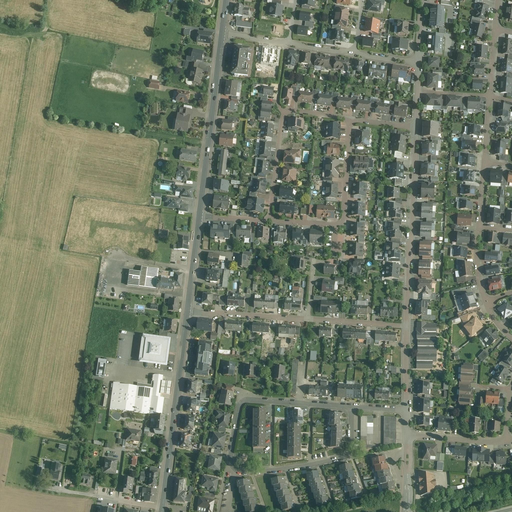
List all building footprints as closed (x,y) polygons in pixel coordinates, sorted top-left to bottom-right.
[(375,2),(369,1),(368,11),(380,12),(381,6),(381,3),(375,2)] [(272,5),(271,5),(271,9),(270,10),(269,12),(270,13),(270,16),(273,16),(273,17),(275,18),(276,17),(281,17),(283,7),(281,7),(272,5)] [(483,6),(479,5),(478,11),(487,14),(488,7),(483,6)] [(436,9),(431,9),(430,16),(431,16),(431,20),(430,20),(430,27),(435,28),(439,29),(442,29),(443,25),(444,25),(444,13),(444,9),(443,9),(436,8),(436,9)] [(344,10),(337,9),(337,10),(335,17),(347,19),(349,11),(344,10)] [(487,14),(478,11),(476,18),(481,20),(485,20),(487,14)] [(310,14),(301,13),(300,21),(305,21),(309,22),(310,14)] [(347,19),(335,17),(334,25),(334,26),(341,27),(346,27),(347,19)] [(282,35),(284,25),(277,24),(277,27),(274,27),(273,34),(282,35)] [(403,24),(398,24),(398,27),(397,34),(407,35),(407,33),(408,33),(408,32),(409,29),(408,29),(408,25),(403,24)] [(479,26),(475,25),(474,31),(483,33),(485,27),(479,26)] [(304,28),(299,27),(298,35),(307,36),(308,29),(308,28),(304,28)] [(483,33),(474,31),(472,36),(482,39),(483,33)] [(212,34),(199,32),(197,42),(211,44),(212,34)] [(344,33),(333,32),(331,40),(331,41),(335,41),(342,42),(343,38),(344,38),(345,38),(345,36),(344,35),(343,35),(344,33)] [(442,37),(428,36),(427,52),(441,53),(442,37)] [(371,39),(364,38),(363,46),(372,47),(373,39),(371,39)] [(408,42),(393,40),(392,44),(393,44),(392,50),(400,50),(400,51),(407,52),(408,46),(407,46),(408,42)] [(246,49),(242,48),(242,46),(238,46),(238,48),(235,47),(234,57),(233,65),(232,74),(235,75),(235,77),(238,77),(238,75),(243,76),(247,76),(248,71),(244,70),(246,54),(250,55),(251,49),(246,49)] [(203,52),(194,50),(192,59),(196,60),(201,61),(202,58),(203,59),(203,56),(202,55),(203,52)] [(297,53),(289,52),(288,60),(295,61),(296,55),(297,53)] [(310,55),(303,54),(301,63),(309,65),(310,59),(310,55)] [(323,57),(316,56),(315,62),(315,66),(321,67),(323,57)] [(330,58),(323,57),(321,67),(328,68),(329,64),(330,58)] [(342,60),(336,59),(335,64),(334,69),(341,70),(342,60)] [(349,60),(342,60),(341,70),(347,71),(348,67),(349,60)] [(363,63),(356,61),(354,71),(362,73),(363,63)] [(387,69),(380,68),(377,67),(377,68),(370,67),(369,78),(386,80),(387,69)] [(400,68),(393,67),(393,73),(392,77),(399,78),(400,68)] [(479,67),(475,67),(474,75),(483,75),(484,67),(479,67)] [(407,69),(400,68),(399,78),(405,79),(407,71),(407,69)] [(196,70),(190,69),(190,71),(192,71),(190,80),(187,79),(186,81),(186,83),(187,85),(189,85),(190,85),(192,84),(192,83),(193,84),(195,84),(196,84),(199,84),(201,79),(200,79),(201,75),(202,71),(196,70)] [(478,82),(473,81),(473,89),(482,90),(482,82),(478,82)] [(274,88),(264,87),(263,95),(267,96),(273,97),(273,96),(274,89),(274,88)] [(291,90),(285,89),(283,99),(291,100),(292,96),(292,91),(291,90)] [(186,93),(182,92),(182,93),(178,92),(177,101),(188,103),(189,94),(186,93)] [(267,102),(262,101),(262,102),(263,102),(262,109),(261,109),(261,110),(271,111),(272,103),(267,102)] [(234,103),(225,102),(224,110),(233,111),(234,103)] [(402,104),(396,104),(396,106),(394,115),(394,116),(405,118),(407,107),(402,106),(402,104)] [(186,110),(180,109),(179,115),(176,130),(179,131),(180,132),(182,132),(183,131),(187,132),(188,124),(190,124),(191,117),(185,116),(186,110)] [(271,111),(261,110),(262,110),(261,117),(260,117),(260,118),(265,118),(270,119),(271,111)] [(303,120),(295,119),(295,121),(289,120),(288,127),(297,129),(302,129),(303,125),(304,124),(304,122),(303,121),(303,120)] [(228,121),(223,120),(222,129),(231,130),(233,122),(228,121)] [(501,124),(499,124),(499,125),(497,125),(496,132),(500,132),(501,133),(503,133),(504,132),(505,133),(506,126),(506,125),(502,125),(501,124)] [(334,125),(327,125),(326,138),(333,139),(339,139),(340,126),(334,125)] [(480,128),(469,127),(468,135),(471,136),(479,136),(480,128)] [(226,136),(221,136),(220,145),(232,146),(233,138),(233,137),(226,136)] [(397,137),(396,136),(395,144),(405,146),(406,138),(397,137)] [(473,142),(465,141),(465,142),(465,150),(475,151),(475,142),(473,142)] [(405,146),(395,144),(394,152),(395,152),(402,153),(404,153),(405,146)] [(332,146),(328,145),(328,147),(328,154),(339,155),(339,146),(332,146)] [(197,153),(181,150),(180,160),(196,163),(197,153)] [(301,151),(292,150),(291,154),(296,154),(295,157),(300,158),(301,151)] [(291,154),(285,153),(284,160),(283,161),(283,162),(284,164),(286,164),(287,163),(293,164),(294,162),(295,157),(296,154),(291,154)] [(468,157),(463,156),(463,157),(462,166),(473,167),(474,157),(468,157)] [(368,159),(363,159),(363,158),(360,158),(355,158),(354,170),(368,170),(368,159)] [(333,161),(327,161),(326,169),(339,170),(339,166),(338,166),(339,161),(333,161)] [(396,165),(390,165),(389,179),(395,179),(403,180),(404,166),(396,165)] [(190,170),(183,169),(178,168),(177,177),(183,178),(182,181),(187,182),(187,178),(188,178),(190,170)] [(339,170),(326,169),(326,178),(332,178),(338,178),(338,174),(339,174),(339,170)] [(291,173),(284,172),(284,174),(283,174),(283,181),(291,182),(292,180),(292,179),(295,177),(296,171),(292,171),(291,173)] [(502,172),(491,171),(490,183),(501,183),(502,174),(502,172)] [(468,172),(464,172),(464,177),(463,178),(462,181),(463,181),(463,182),(473,183),(474,173),(468,172)] [(403,180),(395,179),(395,186),(402,187),(403,180)] [(214,182),(213,190),(218,191),(218,193),(227,194),(229,184),(214,182)] [(434,185),(422,185),(422,189),(421,189),(421,194),(422,195),(422,199),(434,199),(434,195),(435,190),(434,190),(434,185)] [(193,188),(179,186),(178,194),(177,196),(191,198),(193,188)] [(293,189),(281,187),(280,197),(286,198),(292,198),(293,189)] [(399,190),(389,189),(389,190),(390,190),(389,198),(389,199),(395,199),(399,199),(399,194),(398,194),(398,190),(399,190)] [(169,203),(168,208),(181,209),(182,199),(166,197),(165,203),(169,203)] [(229,199),(215,197),(214,208),(228,210),(229,199)] [(264,201),(251,200),(250,201),(248,201),(247,210),(249,210),(249,212),(263,213),(263,209),(264,209),(264,206),(264,201)] [(466,203),(460,202),(460,203),(460,209),(472,210),(472,203),(466,203)] [(286,204),(281,203),(280,213),(287,214),(288,204),(286,204)] [(323,206),(321,206),(320,207),(318,207),(318,209),(317,211),(318,212),(317,217),(326,218),(326,208),(324,207),(323,206)] [(332,208),(331,207),(329,207),(328,208),(326,208),(326,218),(334,218),(334,213),(335,212),(334,210),(334,208),(332,208)] [(500,211),(488,210),(487,223),(499,224),(500,214),(500,211)] [(471,216),(459,215),(459,218),(458,219),(457,224),(458,225),(462,225),(462,226),(465,226),(471,226),(471,216)] [(211,227),(210,239),(229,240),(229,228),(211,227)] [(269,229),(262,229),(262,227),(262,228),(259,228),(259,227),(258,239),(263,239),(263,237),(268,238),(269,229)] [(283,229),(277,228),(277,230),(277,234),(274,234),(274,238),(274,242),(274,243),(282,243),(282,242),(282,239),(286,239),(286,231),(283,230),(283,229)] [(298,231),(297,230),(293,230),(293,240),(294,241),(296,241),(297,240),(301,241),(302,241),(303,236),(303,231),(298,231)] [(497,234),(489,233),(488,243),(496,244),(497,238),(497,234)] [(470,235),(458,234),(457,243),(462,243),(469,244),(470,235)] [(190,237),(178,235),(177,248),(188,249),(190,237)] [(511,235),(504,235),(503,245),(506,245),(506,246),(509,246),(511,245),(511,235)] [(459,249),(455,249),(455,250),(454,257),(466,258),(467,250),(459,249)] [(491,254),(486,253),(485,261),(490,261),(492,260),(497,261),(497,255),(498,255),(491,254)] [(220,256),(209,255),(208,263),(208,264),(209,266),(211,266),(212,265),(212,263),(219,264),(220,256)] [(243,257),(238,256),(238,267),(245,267),(245,263),(247,263),(247,257),(243,257)] [(305,261),(294,260),(293,264),(296,264),(296,270),(304,271),(305,261)] [(355,264),(350,263),(350,273),(357,273),(358,274),(360,275),(361,274),(361,272),(360,271),(360,264),(355,264)] [(466,264),(460,264),(460,265),(461,271),(472,270),(471,263),(466,264)] [(335,266),(325,265),(324,274),(325,273),(334,274),(334,275),(335,266)] [(497,267),(492,268),(492,267),(486,268),(487,276),(499,273),(498,268),(497,267)] [(159,270),(141,268),(140,273),(138,287),(156,289),(158,272),(159,272),(159,270)] [(140,273),(129,271),(127,285),(138,287),(140,273)] [(211,272),(207,271),(206,281),(210,282),(210,283),(217,284),(219,274),(219,273),(211,272)] [(159,272),(158,272),(156,289),(173,292),(174,288),(181,289),(182,275),(178,274),(174,274),(170,274),(170,273),(159,272)] [(492,281),(488,282),(490,291),(501,289),(500,280),(499,279),(492,281)] [(335,282),(323,281),(323,288),(322,292),(327,292),(327,293),(333,293),(335,282)] [(430,282),(420,281),(419,282),(418,290),(417,291),(417,292),(418,293),(420,293),(421,293),(422,294),(423,294),(431,294),(431,283),(430,282)] [(213,295),(204,294),(203,299),(202,302),(203,302),(203,303),(204,304),(205,304),(205,305),(207,305),(207,304),(212,305),(213,300),(213,295)] [(461,306),(474,301),(472,294),(463,298),(459,299),(461,306)] [(239,298),(228,298),(228,306),(238,307),(239,298)] [(171,300),(169,299),(169,300),(168,311),(177,313),(179,301),(171,300)] [(260,300),(255,299),(254,308),(264,309),(265,300),(260,300)] [(275,301),(265,300),(264,309),(275,309),(275,303),(275,301)] [(474,301),(461,306),(463,312),(467,311),(477,308),(474,301)] [(291,302),(291,310),(301,311),(302,303),(291,302)] [(336,304),(322,303),(321,308),(323,308),(323,313),(336,313),(336,311),(336,308),(336,304)] [(507,304),(498,310),(504,319),(507,317),(511,313),(511,308),(510,306),(509,307),(507,304)] [(368,307),(357,306),(357,315),(367,316),(367,314),(368,307)] [(398,309),(387,308),(387,317),(397,318),(398,309)] [(469,315),(461,319),(463,322),(466,326),(473,320),(469,315)] [(214,321),(205,319),(205,320),(199,319),(197,329),(204,330),(204,331),(212,332),(214,321)] [(466,326),(464,327),(466,329),(465,331),(471,338),(474,335),(482,328),(474,319),(473,320),(466,326)] [(176,322),(167,321),(165,331),(168,332),(175,333),(176,322)] [(237,323),(226,322),(225,326),(225,330),(226,330),(236,331),(237,323)] [(430,324),(425,324),(425,323),(417,323),(417,329),(416,329),(416,333),(417,333),(417,340),(418,340),(418,347),(420,347),(419,350),(418,350),(418,354),(417,354),(417,363),(430,363),(430,362),(432,362),(436,362),(436,340),(435,340),(435,333),(436,333),(436,325),(430,325),(430,324)] [(263,325),(253,324),(253,326),(253,332),(263,333),(263,325)] [(290,326),(279,326),(279,334),(289,335),(290,326)] [(305,329),(304,330),(301,329),(301,335),(303,336),(301,352),(300,352),(300,354),(301,354),(304,354),(305,353),(306,341),(309,341),(310,328),(312,328),(312,327),(311,327),(311,326),(307,326),(307,328),(306,328),(306,329),(305,329)] [(494,331),(491,329),(487,332),(486,333),(487,333),(486,333),(482,337),(484,340),(487,343),(490,346),(493,342),(494,343),(494,342),(495,342),(495,341),(499,338),(496,335),(497,334),(496,333),(495,332),(494,331)] [(356,331),(344,330),(343,339),(355,339),(356,331)] [(366,332),(356,331),(355,339),(366,340),(366,338),(366,332)] [(386,333),(376,332),(375,341),(385,341),(386,333)] [(396,334),(386,333),(385,341),(389,342),(395,342),(396,342),(396,334)] [(159,341),(141,338),(138,360),(142,361),(150,361),(150,362),(156,362),(162,363),(164,355),(166,355),(166,354),(166,353),(166,352),(167,350),(166,350),(164,350),(165,342),(159,341)] [(206,342),(200,341),(200,343),(196,342),(195,351),(203,352),(209,352),(210,348),(208,347),(208,344),(206,343),(206,342)] [(489,356),(484,351),(478,357),(483,362),(489,356)] [(511,364),(511,359),(506,355),(502,361),(511,366),(511,364)] [(97,359),(95,377),(104,378),(106,360),(97,359)] [(202,361),(193,360),(192,367),(204,369),(204,367),(201,366),(202,361)] [(235,364),(225,363),(224,375),(234,376),(235,364)] [(252,367),(247,366),(246,377),(255,378),(256,364),(253,363),(252,367)] [(288,375),(284,375),(285,367),(275,366),(274,380),(281,380),(280,381),(288,381),(288,376),(288,375)] [(192,367),(191,374),(200,375),(200,370),(204,371),(204,369),(192,367)] [(506,370),(500,367),(497,372),(506,378),(509,372),(506,370)] [(206,369),(205,371),(205,376),(215,377),(216,370),(210,369),(206,369)] [(506,378),(497,372),(493,377),(502,383),(506,378)] [(161,376),(155,375),(153,376),(152,382),(154,382),(153,386),(160,387),(162,376),(161,376)] [(170,396),(171,383),(161,382),(160,394),(170,396)] [(153,389),(137,387),(113,384),(110,409),(134,412),(134,414),(135,414),(135,413),(152,415),(155,415),(161,416),(164,399),(159,398),(160,387),(153,386),(153,389)] [(346,386),(338,385),(337,397),(345,398),(346,386)] [(354,386),(346,386),(345,398),(353,398),(354,386)] [(362,387),(354,386),(353,398),(361,399),(362,387)] [(320,387),(310,387),(309,395),(320,396),(320,387)] [(224,392),(222,392),(221,395),(219,404),(231,406),(233,394),(233,393),(224,392)] [(266,410),(254,410),(254,416),(255,416),(255,424),(254,424),(253,429),(265,429),(266,410)] [(230,415),(217,413),(216,418),(221,419),(219,426),(227,427),(230,415)] [(155,415),(152,415),(151,421),(151,422),(155,423),(164,424),(165,416),(161,416),(155,415)] [(480,419),(471,419),(470,433),(479,434),(480,419)] [(495,422),(494,423),(490,422),(490,423),(489,431),(490,431),(499,432),(500,423),(498,423),(497,422),(495,422)] [(301,425),(293,425),(289,425),(290,425),(290,429),(288,429),(288,438),(290,438),(290,442),(300,442),(301,425)] [(265,429),(253,429),(253,435),(255,435),(255,443),(253,443),(253,448),(265,448),(265,429)] [(140,432),(129,430),(128,435),(127,435),(126,440),(139,442),(140,432)] [(226,436),(214,434),(213,441),(209,440),(208,446),(218,448),(218,450),(220,451),(221,449),(222,449),(223,445),(224,445),(226,436)] [(342,439),(332,439),(331,448),(341,448),(342,439)] [(300,442),(290,442),(290,446),(288,446),(288,454),(290,454),(290,458),(288,458),(300,459),(300,442)] [(437,446),(425,445),(423,459),(429,460),(429,456),(435,457),(436,457),(436,454),(437,446)] [(466,449),(455,448),(455,456),(465,457),(466,449)] [(481,449),(477,449),(477,450),(473,450),(473,453),(473,461),(481,461),(481,449)] [(489,451),(486,451),(486,449),(481,449),(481,461),(488,462),(489,462),(489,455),(489,451)] [(504,454),(503,453),(497,453),(496,454),(496,455),(497,463),(498,464),(505,464),(506,463),(505,457),(504,457),(504,454)] [(222,458),(211,456),(209,462),(210,462),(209,469),(219,471),(219,466),(220,467),(222,458)] [(378,459),(371,460),(372,467),(373,467),(385,465),(384,458),(378,459)] [(117,461),(105,459),(103,473),(115,475),(117,461)] [(60,466),(52,464),(49,479),(57,480),(58,477),(59,474),(59,470),(60,466)] [(351,465),(340,467),(341,474),(352,472),(351,465)] [(385,465),(373,467),(373,469),(372,470),(372,473),(376,473),(378,473),(387,471),(386,465),(385,465)] [(313,473),(307,474),(308,481),(310,481),(319,480),(318,472),(313,473)] [(352,472),(341,474),(339,474),(340,481),(345,480),(354,479),(353,472),(352,472)] [(433,474),(419,473),(419,478),(419,479),(419,483),(420,482),(420,487),(420,491),(421,496),(435,493),(434,486),(436,486),(435,481),(434,481),(433,474)] [(90,476),(82,474),(80,484),(89,486),(90,476)] [(218,480),(203,477),(202,486),(211,487),(210,491),(216,492),(218,480)] [(133,479),(124,478),(123,488),(120,487),(119,493),(126,494),(127,490),(131,490),(133,479)] [(284,478),(272,480),(273,486),(275,486),(275,493),(277,492),(287,491),(286,484),(285,485),(284,478)] [(184,480),(176,479),(173,502),(185,503),(186,496),(186,493),(183,492),(184,480)] [(319,480),(310,481),(310,488),(312,487),(321,486),(320,480),(319,480)] [(240,491),(252,490),(252,487),(250,487),(250,481),(238,482),(238,489),(240,488),(240,491)] [(392,484),(383,485),(384,492),(389,492),(395,491),(394,483),(392,484)] [(312,487),(313,494),(314,494),(324,492),(323,486),(321,486),(312,487)] [(144,488),(136,487),(135,494),(139,495),(140,491),(143,492),(144,490),(143,490),(144,488)] [(194,488),(190,487),(188,496),(186,496),(185,502),(191,503),(194,488)] [(156,491),(146,490),(144,502),(154,503),(156,491)] [(244,504),(256,503),(256,500),(254,500),(254,494),(252,494),(252,490),(240,491),(240,495),(242,495),(242,501),(244,501),(244,504)] [(287,491),(277,492),(278,499),(279,499),(290,497),(289,497),(289,491),(287,491)] [(359,491),(350,493),(351,499),(361,498),(360,491),(359,491)] [(324,492),(314,494),(315,500),(316,500),(326,498),(325,492),(324,492)] [(293,503),(292,503),(291,497),(289,497),(290,497),(279,499),(280,505),(282,505),(283,511),(294,510),(293,503)] [(326,498),(316,500),(318,507),(329,506),(327,498),(326,498)] [(212,511),(214,501),(200,499),(198,508),(207,509),(206,511),(212,511)] [(256,503),(244,504),(244,508),(246,507),(246,511),(258,511),(258,506),(256,506),(256,503)]
